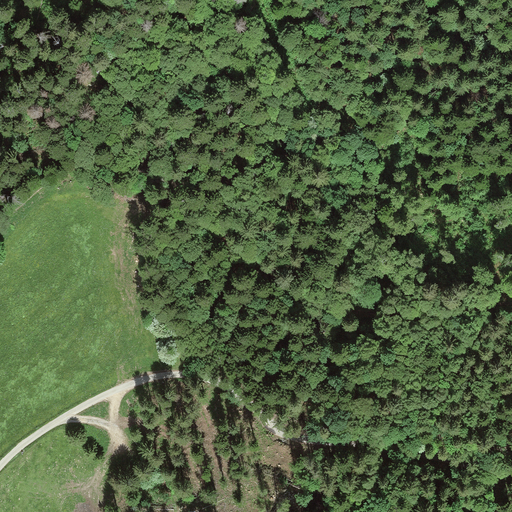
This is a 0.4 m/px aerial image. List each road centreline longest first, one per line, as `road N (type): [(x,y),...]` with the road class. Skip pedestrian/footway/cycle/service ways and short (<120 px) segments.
road 1 (track): [(0,227),(65,171),(151,171),(234,256),(322,310),(511,306)]
road 2 (unclassified): [(0,466),(91,402),(172,374),(225,387),(287,434),(511,471)]
